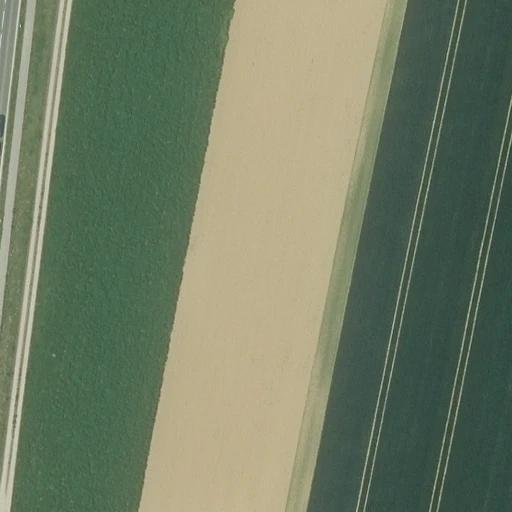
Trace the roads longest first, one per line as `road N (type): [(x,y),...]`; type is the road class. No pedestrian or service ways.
road 1 (track): [(15,511),(80,0)]
road 2 (secondary): [(0,122),(16,0)]
